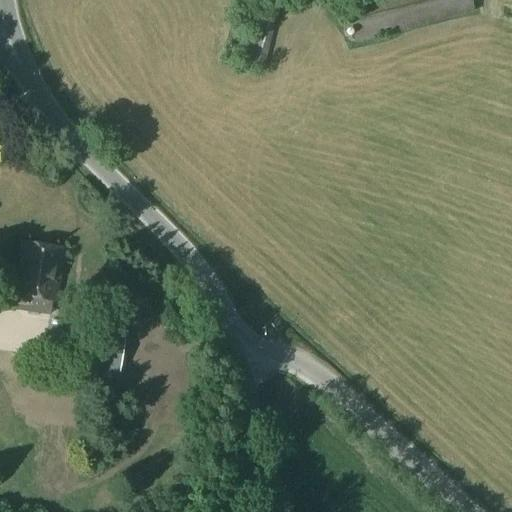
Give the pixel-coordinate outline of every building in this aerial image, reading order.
[(471,0),(369,0),(345,6),(355,44),(475,13),(471,0)] [(255,7),(254,11),(249,30),(240,66),(263,72),(277,12),(255,7)] [(229,45),(225,62),(239,65),(242,48),(229,45)] [(23,245),(16,296),(55,302),(62,250),(23,245)] [(47,329),(6,328),(6,351),(46,352),(47,329)] [(75,336),(70,367),(118,374),(123,343),(75,336)] [(102,422),(102,432),(112,433),(112,423),(102,422)]
